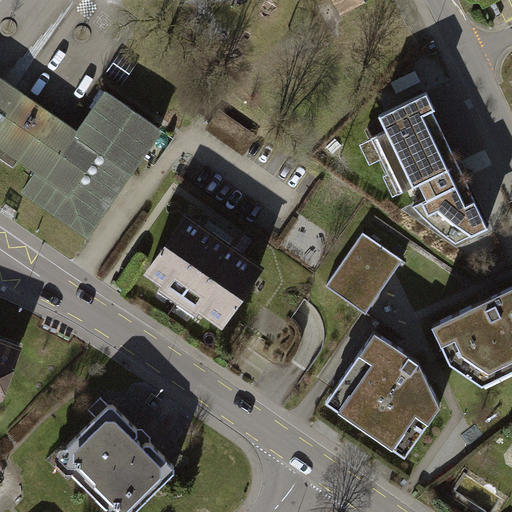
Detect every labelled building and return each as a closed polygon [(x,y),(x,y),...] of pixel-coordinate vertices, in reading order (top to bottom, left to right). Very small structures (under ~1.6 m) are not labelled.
[(335,0),(341,10),(359,0),(335,0)] [(0,143),(8,149),(38,105),(0,78),(0,143)] [(422,87),(374,109),(382,125),(368,131),(395,189),(416,180),(422,194),(463,175),(422,87)] [(79,134),(38,105),(8,149),(39,170),(25,190),(88,234),(161,129),(108,92),(79,134)] [(485,222),(463,175),(422,194),(408,200),(420,213),(431,222),(453,238),(485,222)] [(13,219),(19,211),(6,202),(0,210),(13,219)] [(262,264),(188,213),(145,274),(219,326),(262,264)] [(403,264),(362,237),(326,291),(366,316),(403,264)] [(511,291),(431,331),(450,368),(481,388),(511,374),(511,291)] [(0,393),(2,392),(22,340),(0,331),(0,393)] [(419,367),(373,336),(324,406),(401,461),(438,411),(419,367)] [(115,408),(62,455),(112,511),(124,511),(171,471),(115,408)]
